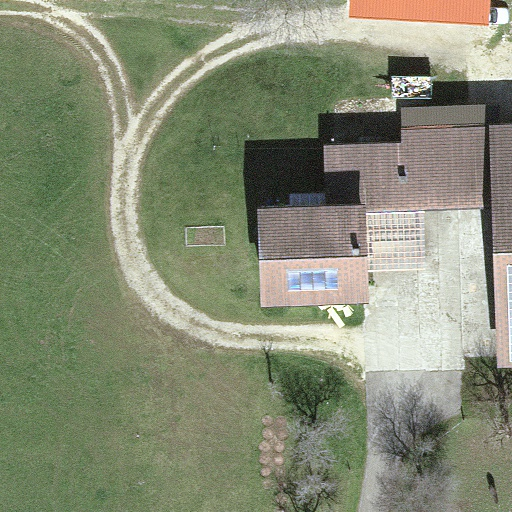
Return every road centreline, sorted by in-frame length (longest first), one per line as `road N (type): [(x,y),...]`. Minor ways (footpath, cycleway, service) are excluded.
road 1 (track): [(0,17),(74,17),(114,76),(123,241),(137,293),(177,342),(260,352),(390,350)]
road 2 (track): [(371,511),(390,350)]
